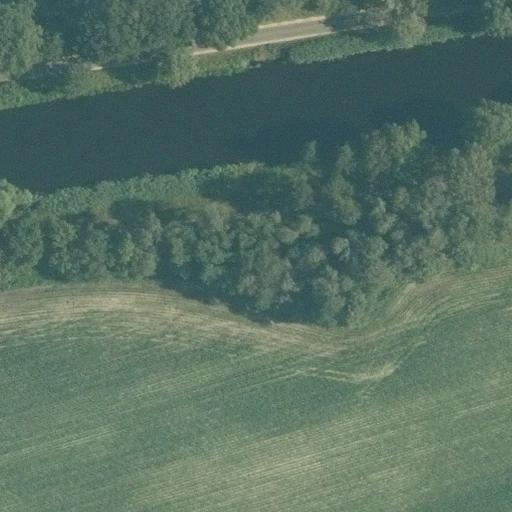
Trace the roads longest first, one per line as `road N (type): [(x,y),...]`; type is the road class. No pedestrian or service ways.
road 1 (track): [(0,236),(511,157)]
road 2 (unclassified): [(0,75),(488,0)]
